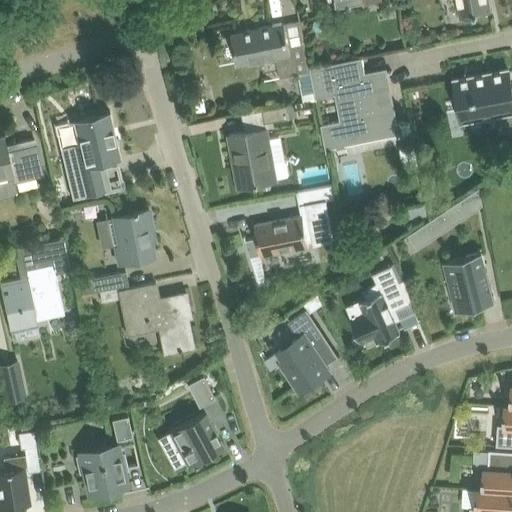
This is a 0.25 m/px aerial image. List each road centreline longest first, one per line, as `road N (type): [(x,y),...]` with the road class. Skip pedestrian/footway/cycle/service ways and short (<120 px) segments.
road 1 (residential): [(272,455),(136,32)]
road 2 (residential): [(272,455),(405,367),(511,335)]
road 3 (residential): [(0,77),(136,32)]
road 4 (residential): [(142,511),(211,489),(272,455)]
